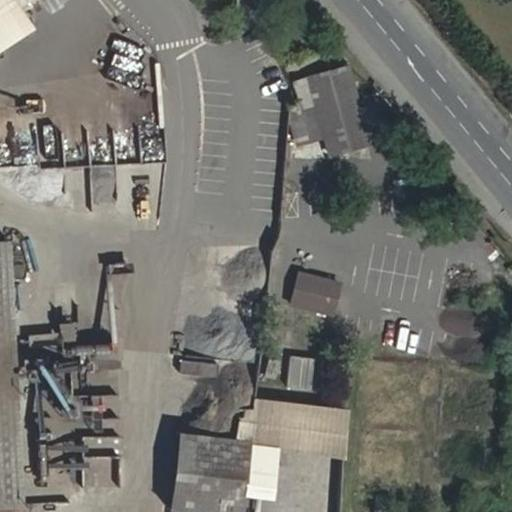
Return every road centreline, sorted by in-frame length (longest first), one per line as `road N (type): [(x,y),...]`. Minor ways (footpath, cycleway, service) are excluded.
road 1 (unknown): [(141,0),(188,87),(187,193),(134,511)]
road 2 (secondary): [(360,0),(511,186)]
road 3 (unknown): [(0,77),(70,40),(111,0)]
